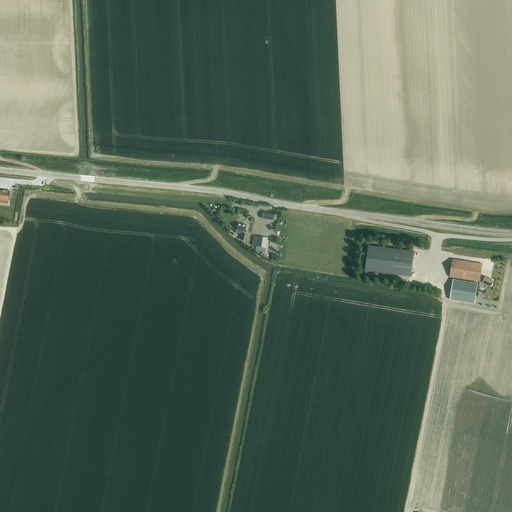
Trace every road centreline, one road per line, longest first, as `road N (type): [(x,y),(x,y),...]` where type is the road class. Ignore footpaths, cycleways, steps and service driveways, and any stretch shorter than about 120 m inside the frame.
road 1 (unclassified): [(0,170),(511,232)]
road 2 (track): [(406,511),(448,282)]
